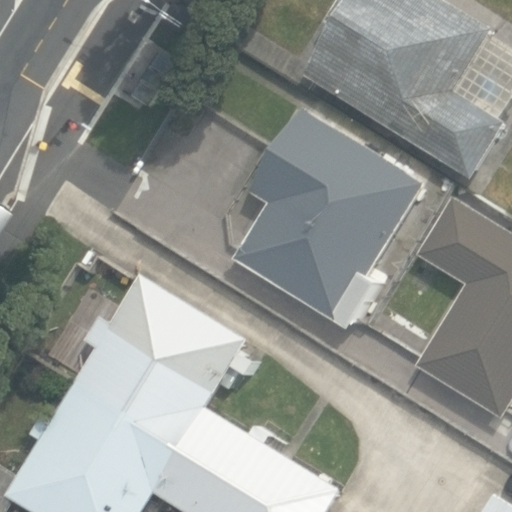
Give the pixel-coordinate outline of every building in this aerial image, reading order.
[(315,74),(483,178),(511,131),(511,119),(501,112),(504,107),(490,98),(486,104),(466,92),(505,30),(456,0),(348,0),(335,23),(343,28),(315,74)] [(127,88),(144,99),(169,58),(152,47),(127,88)] [(245,259),(443,381),(472,334),(378,276),(435,182),(314,107),(261,192),(280,203),(245,259)] [(511,169),(503,164),(483,195),(511,213),(511,169)] [(337,511),(351,489),(276,443),(281,435),(265,426),(260,433),(215,406),(240,364),(256,374),(263,362),(248,353),(257,339),(152,276),(124,323),(110,314),(95,340),(106,347),(60,423),(51,417),(42,433),(51,438),(17,494),(45,511),(153,511),(165,493),(196,511),(337,511)] [(511,511),(511,480),(492,511),(511,511)]
